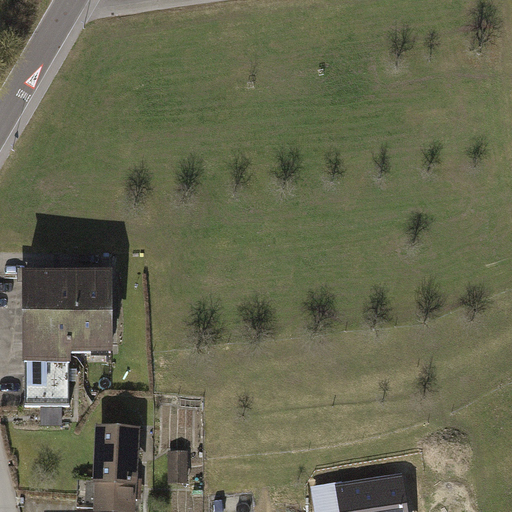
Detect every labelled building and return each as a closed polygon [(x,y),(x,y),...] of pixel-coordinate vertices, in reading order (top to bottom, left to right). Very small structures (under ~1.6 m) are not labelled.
[(113,273),(22,273),(23,367),(27,366),(69,366),(72,366),(72,355),(113,355),(113,273)] [(69,366),(27,366),(27,407),(41,407),(63,407),(69,407),(69,366)] [(63,407),(41,407),(41,427),(63,427),(63,407)] [(137,511),(141,430),(97,428),(92,511),(137,511)] [(188,453),(169,453),(169,486),(188,486),(188,453)] [(340,485),(314,489),(317,511),(404,511),(400,481),(341,491),(340,485)]
